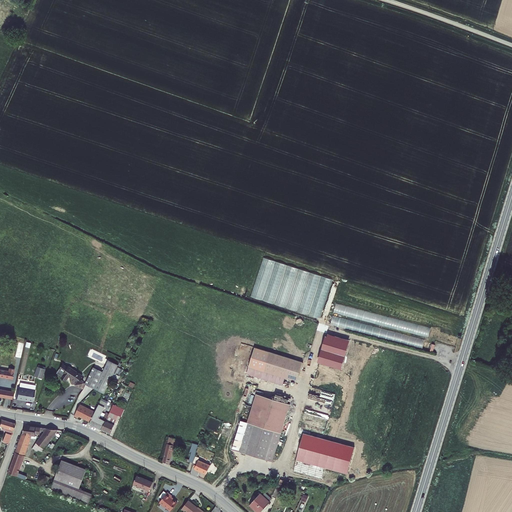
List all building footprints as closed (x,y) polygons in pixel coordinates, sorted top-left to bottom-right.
[(262,258),(252,299),(323,316),(333,276),(262,258)] [(331,323),(343,326),(344,321),(339,320),(340,316),(334,314),(331,323)] [(317,362),(342,368),(349,338),(325,332),(317,362)] [(15,356),(22,357),(25,342),(18,341),(15,356)] [(436,354),(441,355),(442,350),(444,344),(439,342),(436,354)] [(109,358),(104,369),(114,373),(118,362),(109,358)] [(270,358),(263,377),(297,388),(303,369),(270,358)] [(62,364),(56,373),(62,376),(61,377),(65,380),(68,376),(73,379),(72,382),(76,384),(80,386),(82,382),(82,381),(82,380),(81,380),(80,380),(79,380),(82,375),(68,366),(67,368),(62,364)] [(85,383),(104,393),(114,373),(104,369),(103,370),(94,366),(85,383)] [(37,367),(34,377),(41,379),(44,370),(37,367)] [(8,374),(0,372),(0,379),(11,381),(13,372),(8,371),(8,374)] [(19,383),(18,387),(34,391),(35,386),(19,383)] [(18,387),(15,399),(23,401),(23,400),(32,402),(34,391),(18,387)] [(324,401),(333,403),(336,393),(326,391),(324,401)] [(239,453),(273,464),(291,406),(258,395),(239,453)] [(113,404),(102,429),(110,432),(116,418),(110,415),(112,410),(118,412),(122,414),(124,408),(121,407),(113,404)] [(79,405),(73,417),(77,418),(78,416),(91,421),(95,412),(79,405)] [(97,407),(95,412),(91,421),(90,422),(101,427),(108,412),(105,411),(102,419),(99,417),(103,410),(97,407)] [(303,412),(300,428),(309,430),(309,429),(325,433),(328,419),(309,415),(309,413),(303,412)] [(0,419),(0,425),(1,426),(1,429),(11,433),(15,423),(0,419)] [(25,424),(18,442),(24,445),(30,428),(43,429),(39,436),(47,441),(56,427),(31,423),(30,426),(25,424)] [(32,462),(47,441),(39,436),(31,448),(27,452),(25,457),(32,462)] [(174,439),(167,437),(161,462),(168,465),(174,439)] [(18,442),(15,449),(21,452),(22,450),(27,452),(31,448),(24,445),(18,442)] [(196,445),(191,443),(188,452),(190,453),(187,462),(191,463),(196,445)] [(15,449),(7,471),(14,473),(22,452),(21,452),(15,449)] [(195,463),(192,470),(205,475),(206,473),(212,476),(215,469),(209,466),(208,468),(204,467),(205,464),(201,462),(204,454),(198,452),(193,463),(195,463)] [(220,457),(214,454),(209,466),(215,469),(220,457)] [(80,468),(55,460),(48,479),(74,487),(80,468)] [(132,483),(148,490),(153,480),(137,474),(132,483)] [(48,479),(45,487),(82,502),(86,492),(74,487),(48,479)] [(278,485),(274,484),(269,498),(273,500),(278,485)] [(171,493),(167,489),(159,500),(170,508),(177,500),(170,494),(171,493)] [(257,494),(247,506),(254,511),(258,511),(267,502),(257,494)] [(202,511),(204,510),(188,497),(181,506),(184,508),(185,507),(191,511),(202,511)]
